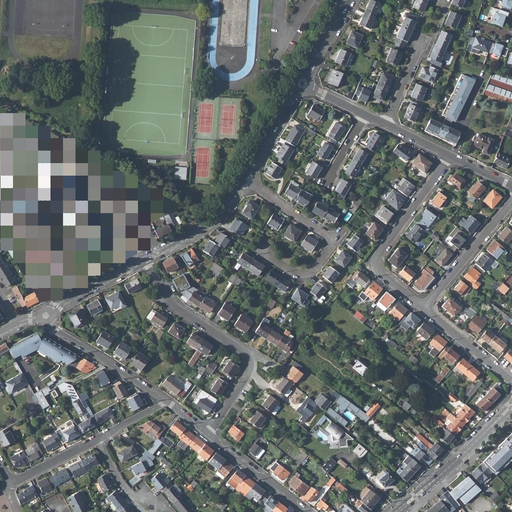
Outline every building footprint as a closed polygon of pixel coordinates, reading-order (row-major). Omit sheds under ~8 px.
[(370,0),(365,12),(375,16),(376,13),(379,6),(380,4),(370,0)] [(416,0),(413,8),(422,13),(427,0),(416,0)] [(452,0),(451,4),(461,8),(464,0),(452,0)] [(508,13),(509,13),(511,5),(511,0),(509,0),(495,0),(501,2),(500,6),(501,6),(500,10),(508,13)] [(494,16),(491,23),(501,27),(505,16),(507,17),(508,13),(500,10),(492,7),(490,15),(494,16)] [(360,25),(370,30),(376,17),(375,16),(365,12),(360,25)] [(445,25),(455,29),(461,16),(450,12),(445,25)] [(401,28),(411,33),(416,22),(415,22),(417,18),(406,14),(405,14),(404,17),(405,18),(401,28)] [(405,47),(407,42),(411,33),(401,28),(396,38),(395,42),(396,43),(404,46),(405,47)] [(436,45),(446,49),(452,36),(442,31),(436,45)] [(346,44),(357,49),(362,36),(351,32),(346,44)] [(480,40),(475,38),(475,39),(471,38),(467,51),(478,54),(479,50),(488,53),(488,52),(491,44),(483,41),(480,41),(480,40)] [(499,58),(503,46),(495,43),(495,45),(491,44),(488,52),(495,55),(495,56),(499,58)] [(431,59),(440,63),(446,49),(436,45),(432,53),(433,53),(431,59)] [(386,62),(397,66),(402,54),(391,49),(386,62)] [(335,62),(345,67),(351,54),(341,50),(335,62)] [(431,59),(430,63),(441,68),(442,64),(440,63),(431,59)] [(419,78),(433,83),(438,71),(431,67),(429,71),(424,68),(419,78)] [(328,83),(340,88),(345,75),(334,70),(328,83)] [(378,85),(388,90),(394,77),(383,73),(378,85)] [(488,83),(511,91),(511,79),(492,73),(488,83)] [(442,115),(446,117),(449,119),(469,78),(461,75),(442,115)] [(456,122),(476,82),(469,78),(449,119),(446,117),(442,125),(449,128),(452,120),(456,122)] [(373,97),(383,101),(388,90),(378,85),(373,97)] [(421,101),(424,102),(427,93),(425,92),(427,89),(416,85),(411,97),(421,102),(421,101)] [(482,96),(511,105),(511,92),(487,85),(482,96)] [(307,115),(319,122),(319,121),(322,122),(327,115),(323,113),(324,112),(313,105),(307,115)] [(403,118),(413,122),(420,110),(409,105),(403,118)] [(442,125),(430,119),(425,131),(455,146),(461,133),(449,128),(442,125)] [(337,142),(345,128),(336,123),(328,136),(329,137),(327,140),(334,144),(336,141),(337,142)] [(285,142),(295,147),(305,131),(295,125),(285,142)] [(505,135),(506,133),(502,132),(497,144),(501,146),(505,135)] [(366,148),(374,153),(376,150),(377,150),(383,139),(373,133),(367,144),(368,144),(366,148)] [(473,149),(488,155),(491,148),(493,149),(497,139),(489,136),(489,138),(478,134),(477,138),(474,137),(472,141),(475,142),(473,149)] [(317,155),(325,160),(332,148),(324,143),(317,155)] [(278,162),(284,166),(294,151),(283,145),(276,157),(280,159),(278,162)] [(393,152),(406,161),(411,154),(398,145),(393,152)] [(25,152),(28,157),(37,152),(34,147),(25,152)] [(352,161),(360,165),(367,154),(359,149),(352,161)] [(412,164),(424,173),(432,163),(419,154),(412,164)] [(494,163),(506,169),(511,160),(498,154),(494,163)] [(345,173),(353,178),(360,165),(352,161),(345,173)] [(305,174),(315,180),(322,168),(312,162),(305,174)] [(266,174),(275,179),(282,169),(272,163),(266,174)] [(175,166),(174,177),(185,178),(186,167),(175,166)] [(52,276),(53,278),(58,274),(57,273),(58,272),(59,272),(60,273),(66,269),(65,268),(67,267),(68,268),(73,265),(72,263),(74,262),(70,255),(68,256),(67,255),(92,240),(93,241),(99,237),(55,169),(4,202),(38,255),(36,256),(40,262),(42,261),(43,263),(41,264),(46,271),(48,269),(49,271),(47,272),(50,277),(52,276)] [(95,176),(100,185),(104,183),(98,174),(95,176)] [(447,180),(459,189),(465,181),(456,174),(451,175),(447,180)] [(100,185),(102,188),(115,180),(113,177),(104,183),(100,185)] [(336,191),(344,196),(351,185),(342,180),(336,191)] [(414,187),(405,180),(401,186),(398,190),(407,197),(414,187)] [(468,192),(476,199),(484,188),(477,182),(468,192)] [(285,194),(296,200),(301,190),(290,184),(285,194)] [(149,228),(147,225),(146,226),(142,219),(143,218),(124,187),(106,199),(136,246),(139,245),(153,236),(152,234),(149,228)] [(388,203),(397,210),(404,201),(406,199),(393,189),(385,199),(389,202),(388,203)] [(295,201),(306,207),(312,196),(301,190),(296,200),(295,201)] [(438,209),(446,198),(447,199),(449,196),(441,190),(439,193),(438,192),(430,203),(438,209)] [(483,201),(492,209),(501,197),(493,190),(483,201)] [(353,203),(358,207),(362,202),(357,198),(353,203)] [(242,213),(252,219),(260,206),(251,201),(249,201),(248,202),(243,209),(244,210),(242,213)] [(312,212),(323,218),(323,217),(328,208),(318,202),(312,212)] [(349,209),(354,213),(358,207),(353,203),(352,205),(349,209)] [(375,216),(385,223),(392,214),(382,206),(375,216)] [(418,224),(427,231),(428,230),(429,229),(429,227),(428,227),(437,215),(427,207),(418,220),(419,221),(417,222),(417,223),(418,224)] [(328,208),(323,217),(334,223),(339,214),(328,208)] [(167,224),(171,230),(179,226),(178,224),(174,218),(170,211),(163,216),(165,219),(167,224)] [(267,223),(278,230),(284,220),(273,214),(267,223)] [(147,225),(149,228),(165,219),(163,216),(147,225)] [(471,234),(479,224),(470,216),(466,221),(463,218),(458,224),(471,234)] [(229,229),(241,236),(247,225),(236,218),(229,229)] [(366,233),(375,240),(382,230),(373,223),(366,233)] [(171,230),(167,224),(155,231),(156,232),(152,234),(153,236),(155,240),(171,231),(171,230)] [(283,235),(294,242),(300,231),(290,224),(283,235)] [(406,235),(415,241),(420,234),(423,236),(427,231),(418,224),(416,226),(414,224),(406,235)] [(466,235),(456,227),(449,236),(452,238),(449,242),(452,245),(449,249),(453,252),(457,249),(458,249),(462,244),(460,242),(463,240),(466,235)] [(498,237),(506,244),(511,237),(511,232),(506,227),(498,237)] [(221,232),(214,243),(219,246),(223,249),(230,238),(221,232)] [(301,245),(311,252),(318,242),(307,235),(301,245)] [(347,245),(356,252),(364,242),(355,235),(347,245)] [(213,257),(219,246),(214,243),(210,240),(203,251),(213,257)] [(486,250),(497,259),(505,249),(494,241),(486,250)] [(441,267),(453,253),(453,252),(449,249),(442,243),(441,245),(437,249),(442,253),(435,261),(441,267)] [(387,260),(396,268),(407,255),(398,248),(387,260)] [(181,256),(187,265),(192,261),(197,258),(191,249),(181,256)] [(335,261),(344,268),(352,258),(342,251),(335,261)] [(236,263),(247,269),(253,259),(242,253),(236,263)] [(475,263),(485,271),(493,262),(494,260),(490,257),(489,259),(483,254),(475,263)] [(163,263),(168,273),(178,268),(173,258),(163,263)] [(247,269),(257,276),(263,266),(253,259),(247,269)] [(0,263),(0,273),(8,268),(4,261),(0,263)] [(209,271),(214,274),(222,269),(223,269),(214,263),(209,271)] [(322,276),(331,283),(339,273),(330,266),(322,276)] [(399,274),(408,281),(414,274),(405,266),(399,274)] [(475,281),(480,275),(472,267),(464,277),(470,282),(468,284),(476,290),(480,285),(477,281),(475,282),(475,281)] [(0,273),(0,279),(1,282),(11,276),(12,275),(8,268),(0,273)] [(422,274),(412,285),(419,290),(423,290),(434,278),(432,276),(433,272),(427,268),(424,271),(423,269),(420,273),(422,274)] [(265,279),(275,285),(281,277),(270,270),(265,279)] [(356,282),(362,287),(368,279),(359,272),(359,273),(356,271),(346,284),(352,288),(356,282)] [(178,292),(190,287),(183,274),(172,280),(178,292)] [(229,281),(233,284),(237,277),(233,275),(229,281)] [(15,282),(11,276),(1,282),(3,284),(4,284),(7,287),(15,282)] [(233,284),(237,287),(241,280),(237,277),(233,284)] [(275,286),(284,292),(290,283),(281,277),(275,285),(275,286)] [(124,285),(129,294),(141,287),(136,279),(124,285)] [(460,294),(462,292),(467,286),(461,281),(454,289),(460,294)] [(310,292),(319,299),(327,289),(318,282),(310,292)] [(382,289),(373,282),(364,293),(362,292),(358,296),(364,301),(368,297),(372,300),(382,289)] [(509,289),(503,283),(499,287),(497,289),(504,295),(509,289)] [(22,307),(26,305),(23,298),(17,287),(11,289),(15,295),(17,294),(20,299),(18,300),(22,307)] [(291,298),(305,307),(309,302),(305,300),(308,295),(297,288),(291,298)] [(187,300),(198,307),(204,298),(206,295),(198,290),(196,293),(193,291),(187,300)] [(105,299),(113,313),(126,306),(118,291),(105,299)] [(37,292),(23,298),(26,305),(27,307),(42,300),(37,292)] [(386,292),(378,301),(387,308),(394,299),(386,292)] [(215,304),(204,298),(198,307),(205,312),(206,311),(209,313),(215,304)] [(442,307),(453,316),(460,308),(449,298),(442,307)] [(271,299),(267,306),(271,309),(275,302),(271,299)] [(86,306),(91,316),(103,310),(97,300),(86,306)] [(384,311),(387,308),(378,301),(375,304),(384,311)] [(389,313),(398,320),(407,309),(398,302),(389,313)] [(216,315),(226,321),(234,309),(224,303),(216,315)] [(500,309),(493,303),(490,307),(494,310),(491,313),(495,316),(497,313),(500,309)] [(470,308),(476,313),(479,310),(472,305),(470,308)] [(465,314),(471,319),(476,313),(470,308),(465,314)] [(69,315),(76,328),(87,323),(80,309),(69,315)] [(500,309),(497,313),(500,316),(499,318),(502,320),(501,321),(502,322),(494,333),(496,334),(510,317),(500,309)] [(150,321),(150,320),(155,312),(152,310),(145,318),(150,321)] [(150,320),(155,323),(161,327),(167,319),(155,312),(150,320)] [(355,317),(359,321),(363,315),(359,312),(355,317)] [(404,321),(413,328),(420,320),(411,313),(404,321)] [(472,329),(478,333),(487,321),(477,314),(467,326),(472,330),(472,329)] [(234,325),(245,333),(252,322),(241,315),(234,325)] [(265,339),(271,330),(266,326),(269,321),(264,318),(255,332),(265,339)] [(168,333),(178,339),(184,330),(173,323),(168,333)] [(417,332),(426,339),(433,331),(424,323),(417,332)] [(273,327),(271,330),(281,336),(282,336),(283,333),(273,327)] [(480,337),(488,344),(495,336),(487,329),(480,337)] [(276,345),(281,336),(271,330),(265,339),(276,345)] [(293,343),(290,341),(287,339),(290,334),(291,333),(286,330),(283,333),(282,336),(281,336),(276,345),(290,355),(296,347),(291,345),(293,343)] [(37,332),(8,347),(9,348),(14,358),(21,354),(22,356),(36,349),(58,362),(61,360),(68,364),(69,363),(79,357),(44,335),(41,340),(37,332)] [(100,345),(108,349),(114,339),(103,332),(97,343),(100,345)] [(186,342),(197,349),(203,340),(192,333),(186,342)] [(430,343),(440,351),(447,342),(437,334),(430,343)] [(488,344),(499,353),(500,351),(505,345),(495,336),(488,344)] [(203,340),(197,349),(188,364),(192,367),(202,352),(207,355),(208,353),(212,347),(213,346),(203,340)] [(115,353),(125,360),(133,348),(123,341),(115,353)] [(0,345),(0,353),(9,348),(8,347),(6,342),(0,345)] [(505,345),(500,351),(503,353),(508,347),(505,345)] [(443,356),(454,365),(460,357),(447,346),(440,355),(443,357),(443,356)] [(217,350),(212,347),(208,353),(214,356),(217,350)] [(129,361),(132,363),(138,353),(135,351),(129,361)] [(149,360),(138,353),(132,363),(131,364),(141,371),(149,360)] [(79,357),(69,363),(76,367),(86,373),(91,371),(94,365),(79,357)] [(346,361),(343,365),(357,376),(359,373),(362,375),(369,366),(359,358),(353,366),(346,361)] [(452,371),(457,375),(460,377),(463,373),(470,365),(462,358),(452,371)] [(28,383),(16,361),(13,362),(20,374),(6,382),(12,392),(28,383)] [(222,371),(231,377),(238,367),(228,361),(222,371)] [(207,366),(214,370),(216,366),(210,362),(207,366)] [(287,375),(284,378),(291,384),(293,385),(295,382),(296,382),(302,373),(292,365),(288,371),(289,372),(287,375)] [(463,373),(472,380),(479,372),(470,365),(463,373)] [(204,370),(206,368),(202,366),(198,372),(201,375),(204,370)] [(206,368),(204,370),(211,374),(214,370),(207,366),(206,368)] [(434,380),(439,383),(444,377),(450,370),(445,366),(434,380)] [(109,382),(103,371),(97,375),(96,375),(99,380),(97,381),(101,387),(109,382)] [(174,375),(172,378),(182,387),(185,384),(174,375)] [(187,380),(185,384),(182,387),(172,378),(169,376),(162,384),(181,398),(192,384),(187,380)] [(275,388),(283,394),(291,384),(284,378),(284,377),(275,388)] [(210,390),(219,396),(227,384),(218,378),(210,390)] [(72,385),(64,382),(58,386),(62,393),(66,391),(73,402),(79,398),(78,395),(72,385)] [(113,388),(118,398),(127,394),(121,383),(113,388)] [(464,393),(467,396),(475,386),(472,384),(464,393)] [(497,384),(493,388),(497,393),(501,388),(497,384)] [(34,393),(43,408),(49,405),(44,396),(49,393),(48,391),(51,390),(50,390),(48,386),(34,393)] [(462,402),(465,404),(477,389),(475,386),(467,396),(462,402)] [(485,396),(492,403),(500,396),(497,393),(493,388),(485,396)] [(201,389),(193,403),(213,415),(218,407),(217,406),(220,400),(201,389)] [(79,398),(81,401),(85,400),(89,397),(85,391),(78,395),(79,398)] [(324,393),(322,395),(316,404),(324,410),(332,399),(324,393)] [(127,399),(133,410),(143,405),(137,394),(127,399)] [(314,407),(316,404),(314,402),(305,394),(302,397),(314,407)] [(314,402),(316,404),(322,395),(320,394),(314,402)] [(262,405),(272,412),(278,405),(279,402),(270,395),(262,405)] [(417,406),(404,395),(400,400),(404,403),(401,407),(405,411),(409,407),(413,410),(417,406)] [(477,404),(484,411),(492,403),(485,396),(477,404)] [(95,426),(88,413),(85,408),(81,401),(79,398),(73,402),(72,402),(79,414),(83,416),(84,416),(86,420),(79,424),(76,421),(74,419),(71,421),(75,427),(79,434),(82,432),(83,433),(95,426)] [(278,405),(272,412),(275,414),(281,407),(278,405)] [(294,409),(302,416),(305,411),(297,405),(294,409)] [(456,418),(464,425),(475,413),(466,405),(460,413),(456,418)] [(365,414),(370,418),(376,410),(372,406),(365,414)] [(423,415),(426,417),(428,415),(420,408),(416,412),(422,417),(423,415)] [(249,421),(258,428),(266,418),(257,411),(249,421)] [(448,426),(445,429),(454,437),(464,425),(456,418),(451,414),(447,419),(448,420),(451,422),(448,426)] [(317,423),(320,425),(327,418),(324,415),(317,423)] [(297,422),(309,433),(313,429),(300,418),(297,422)] [(67,428),(61,431),(60,428),(55,431),(59,438),(60,440),(62,444),(79,435),(79,434),(75,427),(71,421),(71,420),(65,423),(67,428)] [(157,425),(153,422),(151,420),(138,427),(146,432),(147,430),(158,438),(160,435),(166,427),(163,425),(162,425),(160,428),(157,425)] [(170,428),(179,436),(185,428),(176,421),(174,423),(171,427),(170,428)] [(353,440),(332,422),(325,430),(331,435),(332,442),(338,441),(339,447),(347,447),(346,439),(348,439),(348,440),(353,440)] [(366,429),(384,444),(389,437),(372,422),(366,429)] [(234,438),(239,442),(245,434),(233,425),(228,432),(235,437),(234,438)] [(447,445),(454,437),(445,429),(443,427),(438,433),(441,435),(439,438),(447,445)] [(15,440),(13,437),(12,434),(10,431),(9,431),(7,428),(0,431),(0,439),(4,447),(15,440)] [(177,444),(184,450),(188,445),(195,436),(185,428),(179,436),(178,437),(181,439),(177,444)] [(59,447),(56,442),(55,440),(59,438),(55,431),(51,433),(52,436),(42,442),(48,452),(59,447)] [(265,438),(259,433),(253,441),(256,443),(260,438),(263,441),(265,438)] [(423,443),(425,445),(428,441),(418,433),(415,436),(420,441),(423,443)] [(511,434),(486,460),(498,472),(511,458),(511,434)] [(158,438),(148,450),(152,454),(162,442),(169,448),(174,443),(165,436),(164,438),(160,435),(158,438)] [(188,445),(198,452),(205,444),(195,436),(188,445)] [(246,449),(255,456),(261,448),(256,443),(253,441),(246,449)] [(428,447),(427,446),(425,445),(423,443),(420,441),(418,444),(419,445),(419,447),(434,460),(438,456),(430,449),(428,447)] [(32,447),(24,451),(29,461),(30,462),(40,457),(39,455),(43,454),(37,443),(32,446),(32,447)] [(430,449),(438,456),(443,450),(435,443),(432,446),(429,443),(427,446),(428,447),(430,449)] [(197,453),(206,460),(214,451),(205,444),(198,452),(197,453)] [(353,451),(358,456),(365,449),(359,444),(353,451)] [(117,453),(121,461),(136,453),(132,445),(117,453)] [(404,448),(410,453),(413,450),(407,445),(404,448)] [(258,459),(265,451),(261,448),(255,456),(258,459)] [(412,455),(415,457),(421,450),(418,448),(412,455)] [(355,460),(357,462),(367,451),(365,449),(358,456),(355,460)] [(146,450),(143,454),(144,456),(144,457),(140,459),(141,461),(131,467),(134,472),(138,470),(140,473),(146,470),(145,469),(154,464),(152,461),(156,457),(152,454),(148,450),(146,450)] [(433,461),(421,450),(415,457),(423,464),(425,462),(429,465),(433,461)] [(26,463),(29,461),(24,451),(11,458),(16,468),(19,466),(20,465),(21,464),(22,466),(26,463)] [(304,452),(299,458),(295,462),(299,465),(307,455),(304,452)] [(208,462),(218,469),(225,460),(216,453),(208,462)] [(82,461),(87,471),(92,468),(91,468),(99,464),(94,454),(86,458),(86,459),(82,461)] [(420,467),(412,459),(408,455),(402,462),(403,462),(415,473),(420,467)] [(172,465),(162,457),(160,460),(163,463),(170,468),(172,465)] [(322,469),(328,473),(337,462),(330,457),(328,459),(329,460),(322,469)] [(338,461),(345,467),(347,465),(339,459),(338,461)] [(217,471),(224,477),(233,466),(225,460),(218,469),(217,471)] [(269,468),(282,479),(284,476),(286,478),(291,472),(276,460),(269,468)] [(75,476),(84,472),(87,471),(82,461),(78,463),(78,462),(70,466),(70,467),(75,476)] [(396,472),(407,481),(415,473),(403,462),(399,467),(399,469),(396,472)] [(470,474),(480,484),(483,482),(485,483),(487,483),(491,479),(491,476),(490,475),(492,472),(483,463),(476,469),(470,474)] [(66,469),(71,478),(75,476),(70,467),(66,469)] [(55,485),(55,486),(59,484),(71,478),(66,469),(54,475),(55,476),(51,477),(55,485)] [(237,469),(232,476),(225,485),(231,489),(233,486),(235,488),(245,475),(237,469)] [(361,472),(368,478),(370,475),(364,469),(361,472)] [(376,478),(378,481),(388,473),(385,470),(376,478)] [(288,484),(303,496),(309,488),(310,486),(298,477),(301,474),(298,472),(288,484)] [(98,482),(103,492),(112,487),(108,478),(108,477),(107,473),(97,478),(99,482),(98,482)] [(156,487),(159,491),(162,488),(168,483),(162,476),(162,477),(158,473),(151,479),(157,486),(156,487)] [(393,480),(388,473),(378,481),(384,487),(393,480)] [(245,475),(235,488),(244,496),(245,495),(248,492),(255,483),(245,475)] [(449,493),(455,500),(458,497),(464,504),(481,490),(468,476),(452,490),(449,493)] [(51,487),(55,485),(51,477),(47,479),(46,478),(38,482),(38,484),(35,485),(39,493),(42,492),(43,493),(52,488),(51,487)] [(330,486),(336,479),(333,477),(327,483),(330,486)] [(171,499),(174,502),(182,496),(179,492),(178,493),(169,482),(168,483),(162,488),(170,499),(171,499)] [(336,486),(349,497),(352,494),(339,482),(336,486)] [(255,483),(248,492),(245,495),(250,500),(253,496),(254,498),(257,500),(264,491),(255,483)] [(29,488),(21,493),(17,495),(21,505),(38,496),(33,485),(29,487),(29,488)] [(319,493),(322,496),(328,489),(324,486),(319,493)] [(300,499),(305,502),(307,499),(310,502),(317,492),(313,488),(311,490),(309,488),(303,496),(300,499)] [(367,488),(361,496),(363,498),(369,490),(367,488)] [(362,503),(370,510),(376,503),(375,503),(379,497),(369,490),(363,498),(360,501),(362,503)] [(455,500),(449,493),(448,490),(443,494),(438,498),(440,500),(449,511),(455,511),(454,510),(460,505),(455,500)] [(125,501),(116,491),(106,499),(109,502),(111,501),(120,511),(128,505),(125,501)] [(68,497),(75,511),(80,511),(87,509),(79,492),(68,497)] [(262,507),(268,511),(270,511),(278,501),(267,492),(261,500),(265,503),(262,507)] [(489,499),(494,503),(500,497),(496,492),(489,499)] [(191,511),(193,511),(191,508),(192,508),(182,496),(174,502),(173,503),(180,511),(191,511)] [(213,502),(219,507),(222,504),(215,499),(213,502)] [(325,508),(327,505),(320,499),(315,505),(319,508),(321,505),(325,508)] [(449,511),(440,500),(435,504),(431,507),(434,511),(449,511)] [(284,511),(287,508),(280,502),(278,501),(270,511),(284,511)] [(370,510),(362,503),(360,505),(357,509),(360,511),(369,511),(371,510),(370,510)]
